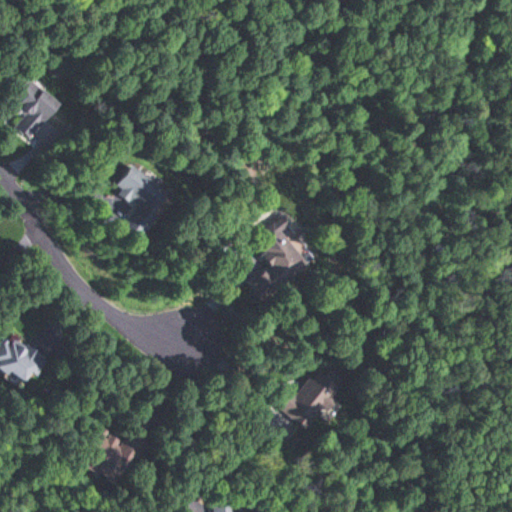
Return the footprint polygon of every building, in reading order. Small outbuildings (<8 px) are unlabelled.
[(55,105),(23,77),(4,98),(22,114),(10,127),(24,140),(55,105)] [(136,236),(167,195),(127,165),(110,188),(133,205),(119,224),(136,236)] [(304,264),(274,228),(252,246),(267,265),(252,277),(267,294),(304,264)] [(9,338),(7,341),(0,337),(0,370),(22,383),(27,372),(33,375),(43,356),(9,338)] [(274,407),(302,428),(338,380),(320,366),(310,380),(305,376),(291,395),(286,391),(274,407)] [(121,483),(143,436),(125,427),(120,438),(91,424),(74,461),(121,483)] [(209,511),(228,511),(227,503),(209,505),(209,511)]
